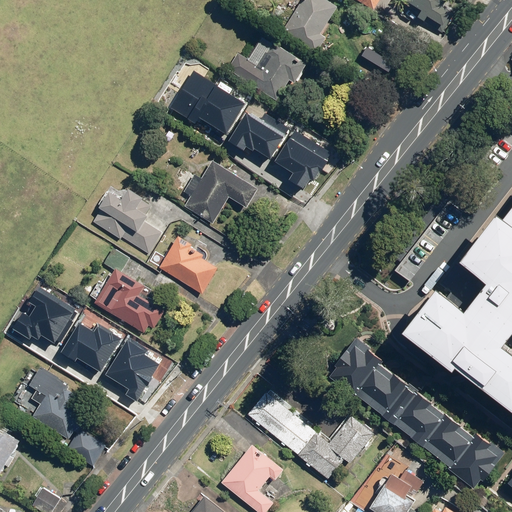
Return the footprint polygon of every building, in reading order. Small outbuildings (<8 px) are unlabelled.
[(329,36),(322,32),(339,6),(329,0),(303,0),(284,31),(305,44),(303,46),(318,54),(329,36)] [(360,0),(363,2),(377,10),(382,0),(360,0)] [(457,0),(399,0),(396,5),(437,31),(457,0)] [(228,71),(279,103),(281,104),(307,63),(274,43),(259,66),(239,54),(228,71)] [(193,69),(169,107),(197,123),(199,120),(226,136),(247,102),(193,69)] [(247,111),(228,141),(244,151),(245,147),(253,152),(256,147),(273,158),(286,136),(247,111)] [(294,133),(276,160),(295,173),(290,180),(304,190),(311,180),(315,183),(332,158),(294,133)] [(202,180),(187,205),(217,222),(232,198),(249,209),(261,190),(243,179),(243,178),(213,161),(202,179),(202,180)] [(511,184),(454,260),(475,276),(449,310),(423,290),(394,328),(511,417),(511,356),(489,339),(509,313),(511,314),(511,184)] [(131,188),(125,198),(114,191),(95,221),(149,254),(168,225),(149,213),(156,203),(131,188)] [(179,239),(161,266),(205,295),(223,267),(179,239)] [(374,254),(365,247),(358,256),(367,263),(374,254)] [(112,276),(96,302),(148,335),(165,309),(141,294),(147,285),(118,268),(113,276),(112,276)] [(22,313),(13,329),(29,338),(30,336),(39,340),(40,337),(58,347),(80,307),(36,283),(25,304),(33,308),(28,316),(22,313)] [(78,320),(59,353),(75,363),(77,359),(102,373),(123,338),(96,323),(93,329),(78,320)] [(473,483),(497,454),(352,336),(328,366),(473,483)] [(130,339),(107,375),(129,388),(125,394),(137,402),(161,364),(145,354),(147,350),(130,339)] [(56,379),(33,414),(73,439),(95,404),(56,379)] [(354,413),(331,441),(268,390),(250,412),(330,478),(347,457),(352,461),(376,432),(354,413)] [(0,475),(22,440),(0,426),(0,475)] [(82,427),(69,449),(94,464),(107,442),(82,427)] [(255,442),(234,467),(223,481),(253,506),(261,511),(263,511),(274,500),(265,492),(285,468),(255,442)] [(402,466),(374,506),(382,511),(407,511),(427,483),(402,466)] [(53,511),(62,497),(34,481),(27,494),(37,499),(34,505),(46,511),(53,511)] [(227,511),(206,495),(192,511),(227,511)]
